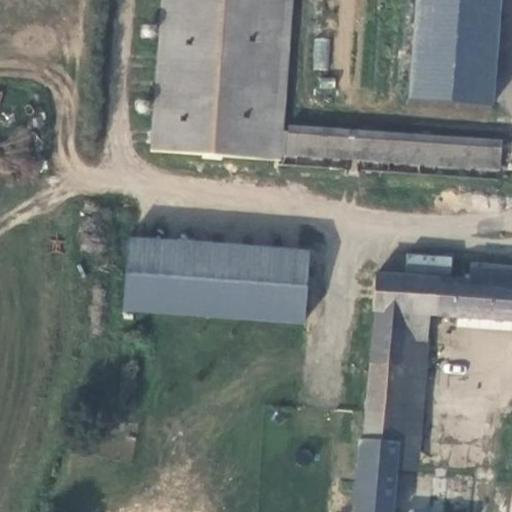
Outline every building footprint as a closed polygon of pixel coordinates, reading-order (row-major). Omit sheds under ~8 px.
[(292,155),(294,131),(290,130),(289,138),(276,134),(285,0),(164,0),(156,157),(274,164),(275,153),(292,155)] [(502,0),(416,0),(409,104),(494,110),(502,0)] [(327,71),(330,39),(314,37),(311,70),(327,71)] [(500,170),(500,143),(294,131),(292,155),(500,170)] [(311,257),(131,248),(128,318),(308,328),(311,257)] [(511,269),(472,267),(471,282),(375,278),(372,313),(376,314),(361,496),(347,495),(346,511),(389,511),(391,472),(403,318),(427,320),(511,324),(511,269)] [(420,476),(427,320),(403,318),(391,472),(420,476)]
